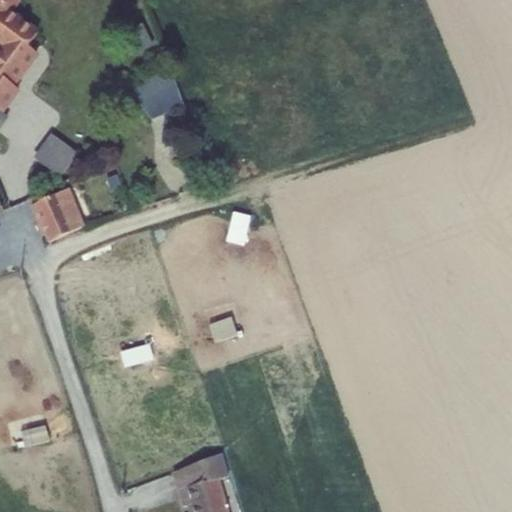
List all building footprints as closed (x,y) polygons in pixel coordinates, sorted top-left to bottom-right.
[(0,0),(0,114),(4,117),(19,94),(14,90),(36,57),(27,51),(36,37),(7,17),(16,5),(9,0),(0,0)] [(175,116),(177,121),(190,116),(174,71),(132,87),(150,125),(175,116)] [(55,171),(73,148),(52,131),(34,154),(55,171)] [(85,229),(68,191),(34,207),(51,245),(85,229)] [(227,511),(219,481),(229,478),(222,455),(175,472),(185,508),(189,507),(190,511),(227,511)]
